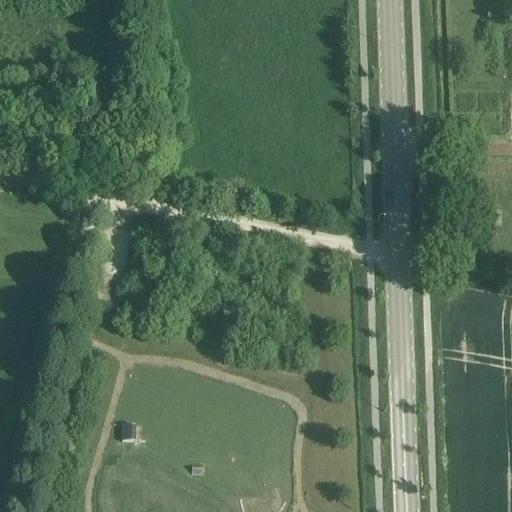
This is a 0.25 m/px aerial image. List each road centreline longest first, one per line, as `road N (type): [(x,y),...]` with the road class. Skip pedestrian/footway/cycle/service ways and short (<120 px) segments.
road 1 (secondary): [(411,511),(392,0)]
road 2 (track): [(369,247),(0,178)]
